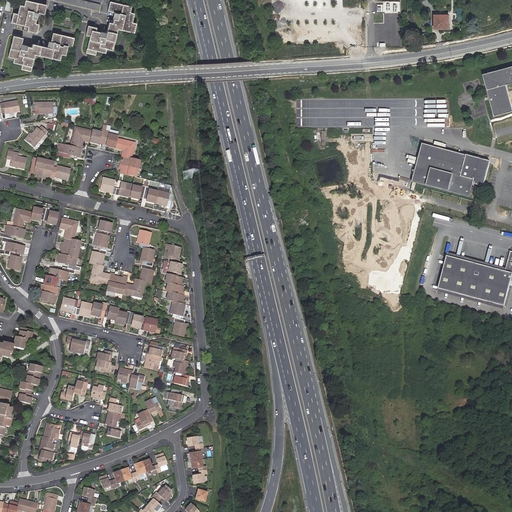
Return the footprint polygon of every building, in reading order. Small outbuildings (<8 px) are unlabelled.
[(101,4),(80,0),(51,0),(99,11),(101,4)] [(13,14),(11,24),(28,28),(27,32),(36,34),(38,26),(35,24),(36,20),(31,19),(33,13),(37,14),(44,15),(47,6),(25,1),(24,7),(20,6),(17,15),(13,14)] [(131,6),(110,1),(108,11),(119,14),(118,21),(113,20),(112,24),(109,24),(105,39),(99,37),(100,33),(95,32),(96,28),(87,26),(85,35),(89,36),(86,53),(95,55),(96,51),(105,53),(106,49),(112,50),(116,29),(134,33),(136,23),(132,22),(134,13),(130,12),(131,6)] [(449,15),(435,15),(435,28),(443,28),(443,30),(449,30),(449,28),(449,15)] [(23,39),(13,37),(8,58),(14,60),(13,64),(22,66),(22,69),(30,71),(35,55),(60,61),(61,55),(65,56),(67,46),(71,47),(73,38),(53,33),(51,42),(53,43),(52,49),(33,45),(32,49),(27,47),(26,52),(20,50),(23,39)] [(511,81),(511,64),(484,72),(495,114),(511,109),(511,103),(507,83),(511,81)] [(469,92),(461,94),(462,101),(458,102),(460,109),(469,107),(467,100),(470,99),(469,92)] [(308,99),(298,100),(298,126),(307,126),(310,123),(314,123),(314,128),(318,123),(321,126),(332,125),(332,118),(334,116),(334,114),(338,114),(334,111),(334,108),(328,108),(324,106),(331,106),(332,106),(333,105),(333,100),(316,100),(320,103),(312,103),(308,99)] [(19,112),(17,101),(0,103),(0,107),(1,113),(4,113),(5,114),(19,112)] [(53,114),(53,103),(34,103),(34,110),(38,110),(38,114),(53,114)] [(34,147),(47,132),(41,127),(39,129),(37,127),(31,134),(26,140),(34,147)] [(72,147),(76,130),(92,133),(92,131),(74,127),(70,146),(72,147)] [(90,142),(92,133),(76,130),(72,147),(81,149),(83,141),(90,142)] [(103,142),(105,132),(101,131),(101,133),(92,131),(92,133),(90,142),(98,144),(99,141),(103,142)] [(117,139),(117,136),(108,134),(109,132),(105,132),(103,142),(106,143),(105,146),(114,148),(117,139)] [(37,149),(49,136),(46,134),(35,147),(37,149)] [(130,159),(134,143),(117,139),(114,148),(123,150),(121,156),(124,157),(130,159)] [(483,185),(490,160),(423,141),(412,180),(469,196),(473,182),(483,185)] [(81,149),(72,147),(70,146),(63,145),(58,144),(57,151),(56,151),(55,155),(68,158),(68,155),(79,157),(81,149)] [(24,169),(27,159),(18,157),(12,156),(13,152),(7,151),(6,159),(11,160),(9,166),(24,169)] [(141,170),(143,162),(139,161),(130,159),(124,157),(123,162),(121,162),(120,165),(137,169),(141,170)] [(41,178),(45,161),(38,159),(34,174),(38,175),(38,177),(41,178)] [(50,178),(52,168),(53,162),(45,161),(41,178),(45,178),(45,177),(50,178)] [(135,177),(137,169),(120,165),(119,168),(121,169),(120,173),(134,177),(135,177)] [(66,180),(68,169),(56,166),(56,168),(52,168),(50,178),(53,179),(54,177),(66,180)] [(115,195),(116,188),(113,187),(114,181),(103,178),(100,190),(111,193),(111,194),(115,195)] [(132,186),(132,185),(121,182),(120,189),(116,188),(115,195),(118,196),(119,195),(130,197),(132,186)] [(143,197),(145,186),(142,185),(141,188),(132,186),(130,197),(138,199),(139,196),(143,197)] [(155,203),(157,191),(148,189),(149,187),(147,187),(145,186),(143,197),(146,198),(146,201),(155,203)] [(169,207),(172,195),(168,194),(169,194),(157,191),(155,203),(166,206),(166,207),(169,207)] [(43,219),(46,208),(42,208),(42,209),(33,207),(31,213),(30,219),(39,221),(39,218),(43,219)] [(55,225),(58,213),(49,211),(49,209),(48,209),(46,208),(43,219),(47,220),(46,223),(55,225)] [(30,219),(31,213),(16,209),(13,222),(12,227),(21,229),(22,222),(21,222),(21,220),(23,220),(29,222),(30,219)] [(73,240),(77,223),(62,219),(59,228),(66,229),(67,230),(67,231),(65,231),(64,238),(73,240)] [(109,232),(111,224),(100,221),(98,230),(95,229),(95,233),(96,233),(105,235),(106,232),(109,232)] [(22,238),(24,230),(21,229),(12,227),(6,226),(5,234),(0,232),(0,236),(2,237),(11,240),(12,235),(12,234),(14,235),(13,236),(22,238)] [(147,245),(150,233),(140,231),(137,242),(139,243),(138,247),(143,248),(148,249),(149,246),(147,245)] [(106,247),(108,236),(105,235),(96,233),(93,244),(100,246),(99,250),(106,251),(107,248),(106,247)] [(22,254),(24,247),(15,244),(15,246),(13,245),(14,244),(14,240),(11,240),(2,237),(1,241),(4,242),(6,243),(4,250),(9,252),(20,254),(22,254)] [(78,250),(80,242),(73,240),(64,238),(64,242),(65,242),(65,243),(63,243),(61,243),(61,246),(78,250)] [(177,260),(180,248),(169,245),(168,250),(166,257),(169,258),(168,262),(169,262),(170,262),(178,264),(179,261),(177,260)] [(76,258),(78,250),(61,246),(60,249),(62,250),(63,250),(63,252),(61,251),(60,255),(76,258)] [(151,263),(154,250),(148,249),(143,248),(140,260),(142,260),(141,264),(152,267),(152,263),(151,263)] [(101,266),(104,255),(105,255),(106,251),(99,250),(98,254),(92,252),(89,263),(94,264),(101,266)] [(18,264),(19,263),(20,263),(21,258),(19,258),(20,254),(9,252),(8,255),(11,256),(8,268),(19,270),(20,264),(18,264)] [(511,252),(507,272),(445,257),(437,290),(504,306),(510,280),(511,280),(511,252)] [(75,266),(76,258),(60,255),(58,254),(57,261),(62,263),(62,262),(65,262),(65,263),(67,264),(66,268),(74,270),(79,271),(80,267),(75,266)] [(168,271),(170,262),(169,262),(168,262),(164,261),(161,273),(165,274),(166,270),(168,271)] [(179,273),(181,265),(178,264),(170,262),(168,271),(166,270),(165,274),(166,274),(175,276),(176,273),(179,273)] [(108,284),(110,275),(103,274),(103,275),(101,275),(101,273),(103,266),(101,266),(94,264),(90,280),(108,284)] [(150,283),(153,271),(151,270),(152,267),(141,264),(140,268),(143,268),(140,281),(144,282),(150,283)] [(66,281),(68,273),(73,274),(74,270),(66,268),(62,267),(61,271),(58,271),(58,272),(54,271),(55,270),(50,269),(48,276),(57,279),(61,280),(66,281)] [(114,292),(118,277),(113,276),(113,274),(110,273),(110,275),(108,284),(106,291),(114,292)] [(181,283),(182,278),(175,276),(166,274),(164,283),(167,283),(182,287),(183,283),(181,283)] [(55,287),(57,279),(48,276),(46,276),(44,284),(47,285),(46,289),(57,292),(57,288),(55,287)] [(125,284),(126,277),(123,276),(123,278),(118,277),(114,292),(122,294),(123,293),(125,284)] [(141,297),(144,282),(140,281),(135,279),(134,286),(125,284),(123,293),(141,297)] [(181,292),(183,287),(182,287),(167,283),(165,291),(168,292),(182,296),(183,292),(181,292)] [(51,303),(53,295),(56,295),(57,292),(46,289),(45,293),(42,292),(40,300),(51,303)] [(182,300),(183,296),(182,296),(168,292),(166,300),(172,302),(183,304),(184,301),(182,300)] [(72,308),(74,301),(63,298),(60,310),(71,313),(71,314),(74,315),(76,308),(72,308)] [(90,315),(93,305),(81,302),(80,309),(76,308),(74,315),(78,316),(78,314),(90,317),(90,315)] [(182,316),(184,305),(183,304),(172,302),(170,313),(176,315),(175,318),(182,320),(183,316),(182,316)] [(103,315),(106,304),(102,303),(102,305),(93,303),(93,305),(90,315),(99,317),(100,314),(103,315)] [(117,311),(117,309),(109,307),(110,305),(106,304),(103,315),(107,315),(106,319),(115,321),(117,311)] [(127,323),(130,312),(126,311),(126,313),(117,311),(115,321),(114,323),(123,325),(124,322),(127,323)] [(140,324),(142,317),(133,315),(134,313),(130,312),(127,323),(131,324),(130,327),(139,329),(140,324)] [(155,328),(157,320),(146,317),(145,318),(144,325),(140,324),(139,329),(138,330),(142,331),(142,330),(154,332),(155,328)] [(183,337),(186,324),(183,324),(184,320),(182,320),(175,318),(174,318),(173,321),(175,322),(172,334),(183,337)] [(23,350),(26,339),(30,340),(32,330),(21,327),(18,337),(15,336),(13,345),(2,343),(2,345),(0,344),(0,357),(0,358),(1,356),(8,357),(8,356),(10,357),(13,347),(23,350)] [(78,353),(80,341),(74,339),(74,338),(68,336),(67,343),(68,344),(72,345),(71,349),(70,352),(77,354),(78,353)] [(89,350),(91,341),(88,341),(87,342),(80,341),(78,353),(85,355),(86,349),(89,350)] [(161,357),(163,350),(157,349),(158,346),(159,343),(151,341),(150,344),(149,347),(151,347),(149,355),(161,357)] [(184,361),(186,353),(187,354),(188,350),(186,350),(187,347),(182,346),(181,349),(174,347),(172,358),(181,360),(184,361)] [(109,362),(111,355),(113,355),(113,352),(105,350),(105,353),(99,352),(97,360),(98,360),(109,362)] [(162,361),(163,358),(161,357),(149,355),(148,354),(147,354),(146,357),(143,357),(142,361),(145,362),(147,362),(146,363),(145,363),(144,367),(147,368),(152,369),(158,371),(161,361),(162,361)] [(109,370),(111,363),(109,362),(98,360),(96,367),(102,368),(102,371),(110,373),(111,370),(109,370)] [(185,369),(187,364),(188,365),(189,362),(186,361),(184,361),(181,360),(180,363),(175,361),(173,367),(176,368),(174,372),(182,374),(186,375),(187,370),(185,369)] [(30,394),(33,385),(37,386),(42,367),(30,364),(26,383),(21,382),(19,391),(20,392),(18,401),(30,404),(32,394),(30,394)] [(133,373),(134,371),(130,370),(130,372),(126,371),(126,369),(120,368),(117,379),(122,380),(122,383),(127,384),(127,383),(130,384),(133,375),(133,373)] [(186,386),(188,379),(189,379),(190,376),(186,375),(182,374),(181,377),(175,376),(174,383),(186,386)] [(144,383),(145,376),(140,375),(140,376),(133,375),(130,384),(129,388),(137,390),(138,382),(144,383)] [(85,395),(88,383),(85,382),(81,381),(78,380),(76,387),(75,391),(82,393),(82,395),(85,395)] [(75,391),(76,387),(69,385),(67,393),(62,392),(60,399),(66,400),(66,398),(73,400),(75,393),(75,391)] [(103,392),(104,386),(99,385),(99,387),(94,386),(91,397),(96,399),(96,397),(101,398),(101,400),(105,401),(107,392),(103,392)] [(0,437),(2,438),(4,428),(3,428),(4,426),(5,426),(9,427),(11,416),(10,415),(11,408),(10,408),(11,406),(9,406),(12,393),(0,390),(0,437)] [(182,402),(183,395),(179,394),(171,393),(170,392),(168,400),(176,402),(175,407),(177,408),(182,409),(183,403),(182,402)] [(122,413),(123,406),(116,404),(117,399),(110,397),(109,403),(110,403),(109,410),(122,413)] [(162,411),(158,403),(155,404),(152,399),(145,402),(151,414),(157,411),(158,413),(162,411)] [(154,421),(148,409),(144,411),(138,414),(139,418),(141,421),(136,423),(136,424),(139,430),(144,427),(144,426),(150,423),(154,421)] [(121,417),(122,413),(109,410),(108,410),(107,415),(109,415),(108,419),(106,419),(105,424),(108,425),(116,427),(117,427),(118,422),(120,422),(121,417)] [(59,435),(60,429),(59,429),(59,426),(47,423),(47,426),(48,426),(47,431),(46,430),(44,436),(54,439),(55,439),(57,434),(59,435)] [(120,438),(122,431),(116,430),(116,427),(108,425),(108,428),(109,428),(108,436),(120,438)] [(89,447),(92,435),(85,433),(85,432),(82,431),(81,434),(81,436),(80,438),(83,439),(82,446),(89,447)] [(80,438),(81,436),(73,434),(74,433),(71,432),(69,440),(72,441),(70,447),(78,449),(80,438)] [(54,450),(56,444),(53,444),(54,439),(44,436),(43,436),(42,441),(43,442),(42,446),(41,446),(40,449),(41,450),(42,450),(53,453),(54,449),(54,450)] [(199,445),(198,437),(186,439),(188,447),(195,446),(195,449),(203,448),(202,444),(199,445)] [(201,459),(200,452),(203,451),(203,448),(195,449),(196,452),(189,454),(190,461),(201,459)] [(53,460),(55,453),(53,453),(42,450),(41,457),(39,457),(38,460),(46,462),(47,459),(53,460)] [(166,464),(163,453),(155,456),(158,465),(155,466),(157,473),(160,472),(159,467),(166,464)] [(157,473),(155,466),(151,467),(149,459),(141,462),(145,472),(152,469),(154,474),(157,473)] [(202,467),(201,459),(190,461),(191,469),(198,468),(199,471),(206,470),(205,467),(202,467)] [(145,472),(141,462),(134,465),(137,472),(133,473),(136,480),(139,479),(137,474),(145,472)] [(136,480),(133,473),(130,474),(128,468),(120,470),(124,481),(131,479),(133,481),(136,480)] [(124,481),(120,470),(113,473),(115,480),(112,481),(114,488),(118,486),(117,484),(124,481)] [(205,482),(204,474),(207,474),(206,470),(199,471),(199,475),(192,476),(193,484),(205,482)] [(114,488),(112,481),(109,482),(106,475),(99,478),(102,489),(110,486),(111,489),(114,488)] [(93,498),(94,490),(83,488),(81,496),(88,497),(88,501),(95,503),(96,499),(93,498)] [(171,496),(163,488),(157,494),(156,493),(153,495),(159,500),(161,498),(166,502),(171,496)] [(204,502),(207,492),(198,490),(195,499),(204,502)] [(55,505),(58,496),(47,493),(43,510),(49,511),(54,511),(56,505),(55,505)] [(156,511),(161,507),(157,503),(159,500),(153,495),(151,498),(153,499),(147,505),(155,511),(156,511)] [(32,506),(26,505),(27,501),(19,499),(18,503),(17,506),(15,511),(21,511),(25,511),(35,511),(36,509),(37,505),(32,504),(32,506)] [(85,511),(87,511),(89,505),(94,506),(95,503),(88,501),(87,504),(79,502),(77,510),(85,511)] [(15,511),(17,506),(9,504),(3,503),(1,511),(15,511)]
